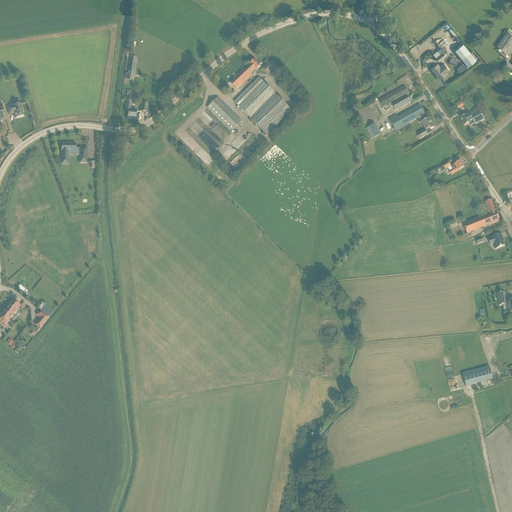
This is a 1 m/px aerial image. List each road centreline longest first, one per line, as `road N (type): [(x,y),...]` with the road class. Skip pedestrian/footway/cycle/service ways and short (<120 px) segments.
road 1 (unclassified): [(115,127),(146,124),(233,48),(275,26),(322,12),(369,21)]
road 2 (unclassified): [(468,156),(409,62),(369,21)]
road 3 (unclassified): [(0,174),(36,135),(105,127)]
